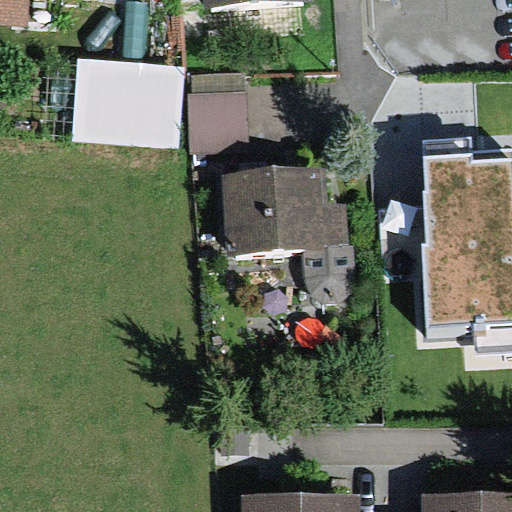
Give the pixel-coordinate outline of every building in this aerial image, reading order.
[(0,0),(0,22),(24,24),(25,0),(0,0)] [(206,0),(207,9),(312,2),(311,0),(206,0)] [(185,68),(79,60),(73,139),(178,148),(185,68)] [(247,91),(243,91),(243,71),(194,73),(194,91),(188,91),(190,153),(248,152),(247,91)] [(473,164),(471,149),(423,153),(426,202),(423,202),(427,254),(423,254),(429,337),(511,330),(511,171),(511,161),(473,164)] [(327,168),(224,174),(229,256),(305,250),(306,276),(311,296),(324,305),(339,304),(353,295),(357,278),(355,247),(349,247),(347,203),(329,204),(327,168)] [(304,494),(243,494),(243,511),(358,511),(358,493),(304,494)] [(511,511),(511,494),(479,495),(422,495),(421,511),(511,511)]
